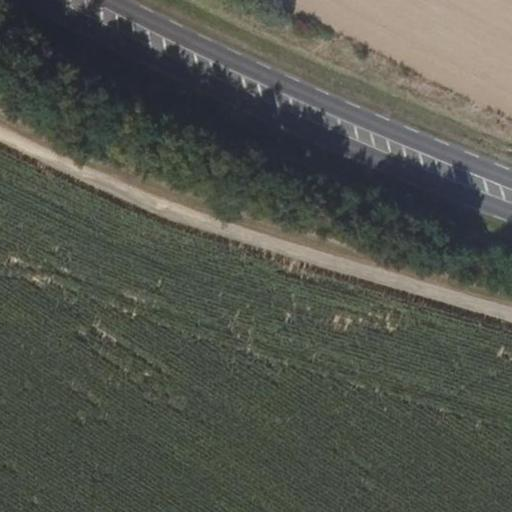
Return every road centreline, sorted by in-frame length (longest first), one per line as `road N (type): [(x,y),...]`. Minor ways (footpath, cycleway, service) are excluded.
road 1 (track): [(0,151),(193,223),(511,322)]
road 2 (primary): [(72,0),(231,82),(511,196)]
